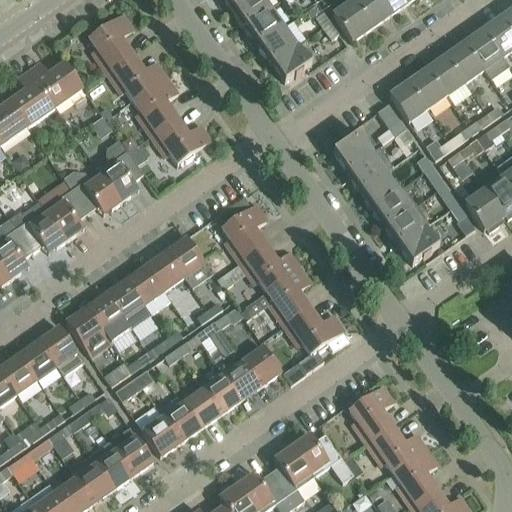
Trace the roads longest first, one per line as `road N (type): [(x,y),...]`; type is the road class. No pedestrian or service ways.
road 1 (residential): [(0,338),(41,309),(70,269),(273,138)]
road 2 (residential): [(157,511),(195,466),(404,321)]
road 3 (residential): [(273,138),(303,126),(478,0)]
road 4 (residential): [(404,321),(273,138)]
road 5 (residential): [(273,138),(175,0)]
road 6 (residential): [(404,321),(511,246)]
road 7 (residential): [(501,511),(502,472),(457,401)]
